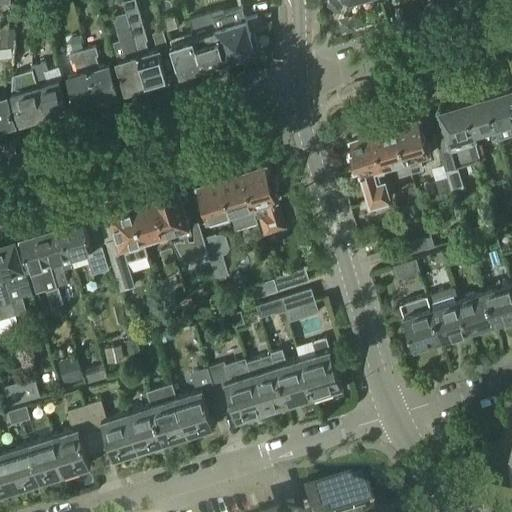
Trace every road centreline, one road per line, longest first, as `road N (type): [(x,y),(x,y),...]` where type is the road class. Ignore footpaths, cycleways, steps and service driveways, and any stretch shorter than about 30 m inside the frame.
road 1 (residential): [(394,419),(305,138),(300,86)]
road 2 (residential): [(86,511),(394,419)]
road 3 (residential): [(0,182),(300,86)]
road 4 (residential): [(300,86),(511,24)]
road 5 (residential): [(394,419),(511,380)]
